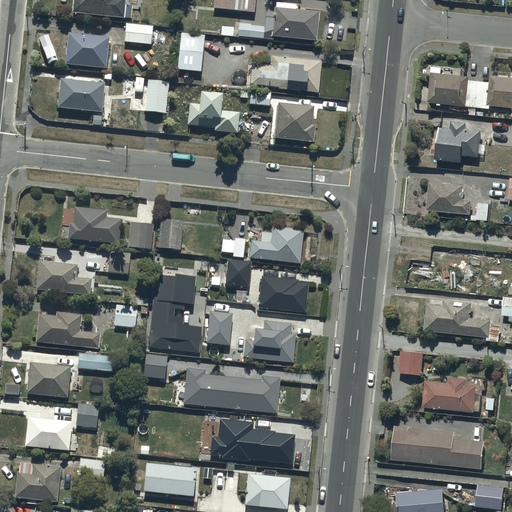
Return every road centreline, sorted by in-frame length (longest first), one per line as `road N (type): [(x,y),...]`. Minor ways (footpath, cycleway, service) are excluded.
road 1 (residential): [(0,149),(372,187)]
road 2 (tertiary): [(338,511),(368,227)]
road 3 (tertiary): [(372,187),(390,20)]
road 4 (residential): [(368,227),(511,243)]
road 5 (residential): [(390,20),(511,32)]
